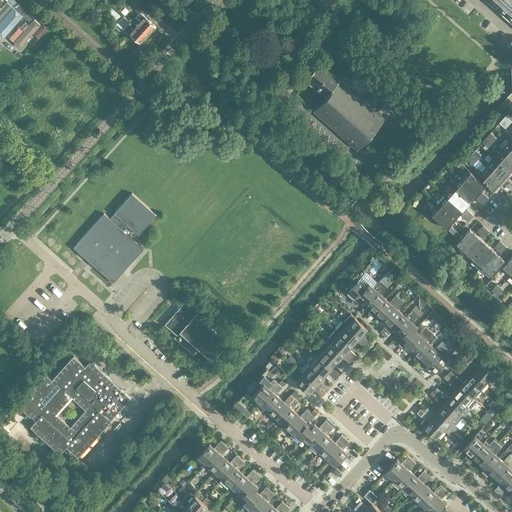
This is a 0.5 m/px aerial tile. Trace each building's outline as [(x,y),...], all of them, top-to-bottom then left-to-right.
[(8,0),(0,8),(0,29),(1,30),(19,10),(8,0)] [(146,14),(150,9),(140,0),(131,0),(129,3),(138,11),(140,9),(146,14)] [(511,0),(502,0),(511,8),(511,0)] [(137,25),(132,21),(130,19),(128,21),(117,10),(110,18),(122,28),(123,27),(141,43),(148,35),(137,25)] [(140,12),(132,21),(137,25),(148,35),(156,26),(140,12)] [(34,17),(13,41),(20,47),(41,24),(34,17)] [(40,37),(48,28),(43,23),(34,33),(40,37)] [(318,52),(318,53),(323,58),(328,52),(323,47),(318,52)] [(324,97),(325,98),(341,80),(341,79),(346,73),(341,69),(336,75),(322,62),(306,80),(324,96),(324,97)] [(357,77),(362,72),(363,70),(357,64),(356,64),(353,67),(344,77),(352,83),(357,77)] [(341,80),(325,98),(314,111),(357,150),(385,119),(341,80)] [(511,121),(506,115),(502,119),(509,125),(511,121)] [(509,125),(502,119),(499,123),(505,128),(509,125)] [(497,138),(490,132),(487,136),(493,142),(497,138)] [(493,142),(487,136),(484,140),(490,145),(493,142)] [(511,142),(510,141),(502,149),(511,158),(511,142)] [(481,155),(475,149),(472,153),(478,159),(481,155)] [(511,171),(511,158),(502,149),(494,158),(511,173),(511,171)] [(478,159),(472,153),(469,157),(475,162),(478,159)] [(511,173),(494,158),(487,166),(504,181),(511,173)] [(504,181),(487,166),(479,175),(496,190),(504,181)] [(469,170),(461,179),(478,194),(485,185),(469,170)] [(461,179),(459,181),(453,187),(470,202),(478,194),(461,179)] [(453,187),(449,192),(446,196),(462,211),(470,202),(453,187)] [(479,195),(486,201),(488,198),(482,192),(479,195)] [(73,247),(90,262),(113,283),(143,249),(123,231),(128,225),(139,234),(156,215),(132,193),(110,219),(104,213),(73,247)] [(476,199),(483,204),(486,201),(479,195),(476,199)] [(446,196),(440,202),(438,205),(455,219),(462,211),(446,196)] [(438,205),(430,213),(447,228),(455,219),(438,205)] [(464,212),(470,218),(473,215),(467,209),(464,212)] [(461,216),(467,221),(470,218),(464,212),(461,216)] [(480,235),(486,228),(483,225),(477,232),(480,235)] [(449,230),(455,235),(458,232),(452,226),(449,230)] [(483,237),(489,231),(486,228),(480,235),(483,237)] [(470,229),(455,245),(464,253),(479,237),(470,229)] [(479,237),(464,253),(472,261),(487,244),(479,237)] [(500,253),(506,246),(500,241),(494,247),(500,253)] [(487,244),(472,261),(481,269),(496,252),(487,244)] [(496,252),(481,269),(490,276),(504,260),(496,252)] [(511,255),(501,268),(510,276),(511,273),(511,255)] [(347,293),(353,299),(353,302),(357,302),(357,303),(361,299),(366,304),(386,282),(385,281),(390,275),(387,273),(374,287),(369,283),(365,289),(357,282),(347,293)] [(386,282),(366,304),(372,308),(368,312),(371,315),(386,298),(381,294),(390,285),(386,282)] [(495,293),(500,287),(497,284),(491,290),(495,293)] [(495,293),(498,296),(503,289),(500,287),(495,293)] [(386,298),(371,315),(373,317),(377,313),(382,318),(400,298),(405,292),(401,289),(390,302),(386,298)] [(200,309),(190,299),(188,298),(165,324),(177,334),(174,337),(194,354),(199,348),(212,360),(229,341),(197,312),(200,309)] [(400,298),(382,318),(388,323),(381,331),(383,333),(387,329),(402,312),(398,309),(404,301),(400,298)] [(402,312),(387,329),(390,331),(393,327),(399,332),(419,308),(416,305),(406,316),(402,312)] [(419,308),(399,332),(404,337),(398,344),(401,346),(418,327),(414,323),(424,312),(419,308)] [(450,323),(442,316),(438,313),(435,316),(439,320),(438,320),(446,327),(450,323)] [(351,314),(344,322),(368,343),(371,339),(364,333),(368,328),(351,314)] [(368,343),(344,322),(343,321),(336,329),(353,344),(357,340),(364,347),(368,343)] [(418,327),(401,346),(404,348),(406,345),(411,350),(429,330),(426,326),(419,334),(415,330),(418,327)] [(349,349),(353,344),(336,329),(328,337),(333,341),(353,359),(357,355),(349,349)] [(429,330),(411,350),(417,355),(414,358),(416,361),(431,344),(427,341),(434,333),(429,330)] [(443,355),(450,347),(454,343),(450,339),(446,344),(428,364),(433,369),(430,373),(432,375),(436,371),(447,359),(443,355)] [(333,341),(326,349),(339,361),(342,356),(350,363),(353,359),(333,341)] [(431,344),(416,361),(419,363),(422,359),(428,364),(446,344),(442,341),(435,348),(431,344)] [(326,349),(319,357),(339,375),(342,371),(335,365),(339,361),(326,349)] [(60,386),(44,404),(32,392),(20,405),(36,420),(31,426),(61,453),(67,447),(78,457),(110,420),(109,419),(125,401),(126,403),(131,398),(120,389),(119,390),(112,384),(113,382),(90,361),(85,366),(74,356),(52,380),(60,386)] [(319,357),(312,365),(324,377),(328,373),(335,379),(339,375),(319,357)] [(471,359),(467,363),(487,381),(495,373),(482,361),(478,366),(471,359)] [(487,381),(467,363),(464,367),(471,373),(467,378),(480,389),(487,381)] [(312,365),(306,372),(302,369),(301,370),(324,391),(328,387),(320,381),(324,377),(312,365)] [(324,391),(301,370),(299,372),(302,375),(297,382),(310,393),(313,389),(321,395),(324,391)] [(480,389),(467,378),(463,382),(456,375),(453,379),(473,397),(480,389)] [(477,401),(453,379),(450,377),(448,379),(451,381),(449,383),(456,389),(453,394),(470,409),(477,401)] [(268,387),(264,383),(261,381),(258,384),(261,387),(252,396),(261,403),(279,383),(275,380),(268,387)] [(279,383),(261,403),(269,411),(280,398),(276,394),(285,383),(282,380),(279,383)] [(458,413),(438,395),(432,390),(429,394),(435,399),(442,406),(438,410),(454,423),(455,422),(452,420),(458,413)] [(284,401),(280,398),(269,411),(277,418),(295,398),(294,397),(297,394),(294,391),(284,401)] [(470,409),(453,394),(449,398),(442,391),(438,395),(458,413),(463,417),(470,409)] [(295,398),(277,418),(285,425),(296,412),(292,408),(298,401),(295,398)] [(480,416),(486,422),(500,407),(494,402),(480,416)] [(456,425),(438,410),(435,414),(427,407),(424,411),(444,429),(448,433),(456,425)] [(300,416),(296,412),(285,425),(293,432),(311,412),(307,409),(300,416)] [(311,412),(293,432),(301,439),(312,426),(308,423),(317,413),(313,409),(311,412)] [(444,429),(424,411),(420,415),(428,422),(424,426),(437,437),(444,429)] [(319,427),(315,423),(312,426),(301,439),(301,440),(304,437),(311,443),(330,423),(331,422),(327,419),(326,420),(319,427)] [(330,423),(311,443),(319,451),(331,438),(327,434),(333,427),(330,423)] [(2,425),(0,427),(0,433),(4,437),(10,431),(2,425)] [(465,457),(468,459),(483,443),(479,439),(488,429),(484,425),(463,448),(469,453),(465,457)] [(335,442),(331,438),(319,451),(327,458),(345,438),(342,434),(335,442)] [(345,438),(327,458),(336,465),(347,453),(343,449),(350,441),(345,438)] [(483,443),(468,459),(471,461),(474,458),(479,463),(497,443),(499,441),(495,438),(487,446),(483,443)] [(198,456),(205,462),(200,467),(202,468),(206,463),(225,443),(221,440),(214,447),(210,443),(198,456)] [(458,453),(463,447),(457,442),(452,448),(458,453)] [(225,443),(206,463),(215,471),(226,458),(222,454),(228,447),(225,443)] [(497,443),(479,463),(485,468),(482,471),(484,474),(499,457),(495,453),(501,446),(497,443)] [(499,457),(484,474),(487,476),(490,472),(495,477),(511,458),(511,451),(510,454),(510,453),(503,461),(499,457)] [(230,462),(226,458),(215,471),(223,478),(241,458),(237,454),(230,462)] [(397,459),(386,471),(394,479),(412,459),(408,455),(401,463),(397,459)] [(241,458),(223,478),(231,485),(242,472),(238,469),(244,461),(241,458)] [(511,458),(495,477),(501,482),(498,486),(500,488),(511,474),(511,468),(511,466),(511,458)] [(412,459),(394,479),(402,486),(413,473),(409,470),(416,462),(412,459)] [(246,476),(242,472),(231,485),(239,492),(257,472),(253,469),(246,476)] [(413,473),(402,486),(410,493),(428,473),(424,470),(417,477),(413,473)] [(257,472),(239,492),(247,499),(258,487),(254,483),(261,476),(257,472)] [(428,473),(410,493),(418,500),(429,488),(425,484),(432,477),(428,473)] [(511,474),(500,488),(503,490),(506,486),(511,491),(511,490),(511,474)] [(429,488),(418,500),(426,508),(444,488),(440,484),(434,492),(429,488)] [(258,487),(247,499),(244,502),(252,510),(270,490),(266,486),(260,494),(256,490),(258,487)] [(444,488),(426,508),(431,511),(437,511),(446,502),(441,499),(448,491),(444,488)] [(378,497),(369,489),(364,495),(372,503),(378,497)] [(270,490),(252,510),(254,511),(264,511),(272,504),(268,501),(274,493),(270,490)] [(195,495),(188,503),(197,511),(205,511),(204,511),(208,506),(195,495)] [(276,508),(272,504),(264,511),(279,511),(286,504),(282,501),(276,508)] [(361,501),(357,505),(365,511),(381,511),(372,503),(368,507),(361,501)] [(197,511),(188,503),(180,511),(181,511),(197,511)]
